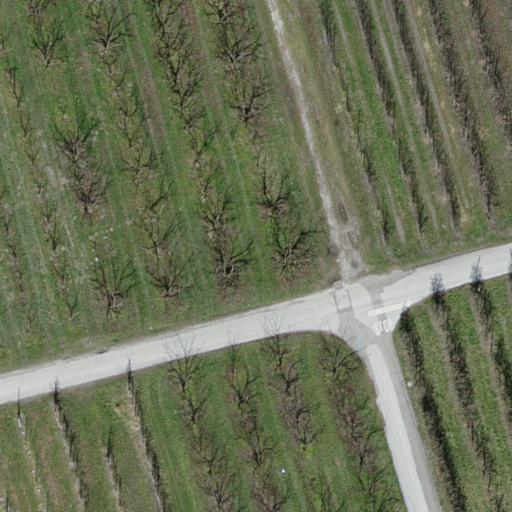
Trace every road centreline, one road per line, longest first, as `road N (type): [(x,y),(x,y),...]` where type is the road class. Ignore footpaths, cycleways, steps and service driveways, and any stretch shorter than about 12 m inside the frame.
road 1 (residential): [(0,402),(360,312)]
road 2 (track): [(360,312),(275,0)]
road 3 (residential): [(360,312),(421,511)]
road 4 (residential): [(360,312),(511,273)]
